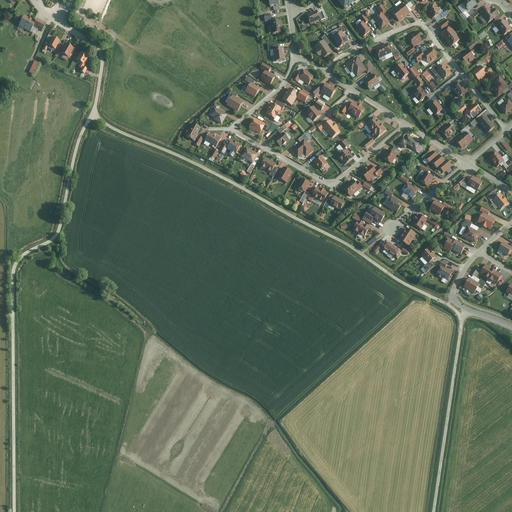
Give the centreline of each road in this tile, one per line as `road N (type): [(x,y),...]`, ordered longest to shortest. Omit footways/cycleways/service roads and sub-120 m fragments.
road 1 (unclassified): [(14,511),(14,264),(58,233),(79,138),(92,116)]
road 2 (unclassified): [(462,320),(344,244),(92,116)]
road 3 (residential): [(405,124),(329,183),(229,129),(284,81),(297,57)]
road 4 (unclassified): [(434,511),(462,320)]
road 5 (residential): [(459,73),(416,23),(341,56),(327,74)]
road 6 (track): [(46,243),(59,266),(123,306),(150,335)]
